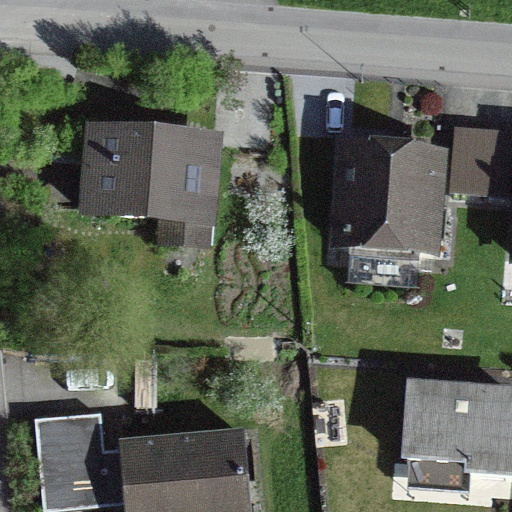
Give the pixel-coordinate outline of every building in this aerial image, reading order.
[(452,138),(447,195),(476,198),(481,140),(452,138)] [(509,143),(481,140),(476,198),(504,200),(509,143)] [(204,227),(210,150),(92,141),(85,219),(204,227)] [(434,167),(403,165),(404,153),(376,151),(375,162),(344,160),(337,250),(427,257),(434,167)] [(511,404),(410,397),(404,477),(511,483),(511,404)] [(98,421),(33,426),(39,491),(121,484),(123,511),(244,511),(239,443),(235,444),(235,445),(122,456),(122,454),(118,454),(119,456),(101,457),(98,421)]
